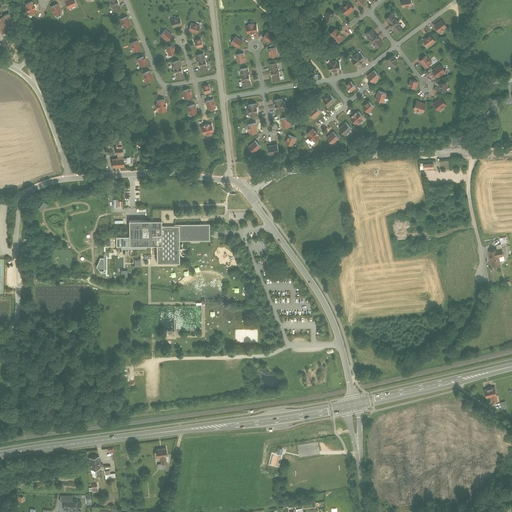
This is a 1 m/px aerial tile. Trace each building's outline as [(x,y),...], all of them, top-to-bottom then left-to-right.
[(66,0),(65,0),(69,8),(78,4),(76,0),(66,0)] [(347,0),(342,5),(347,11),(353,6),(348,0),(347,0)] [(31,15),(39,13),(34,1),(27,3),(28,6),(26,8),(27,13),(30,11),(31,15)] [(112,4),(115,12),(122,9),(119,1),(112,4)] [(55,16),(61,13),(58,4),(51,7),(55,16)] [(332,15),(333,6),(326,5),(325,14),(332,15)] [(0,14),(0,25),(2,31),(16,25),(10,10),(4,13),(0,14)] [(387,18),(392,25),(399,20),(394,13),(387,18)] [(122,19),(125,28),(132,25),(129,17),(122,19)] [(171,20),(174,27),(183,24),(181,17),(171,20)] [(392,25),(398,32),(404,26),(399,20),(392,25)] [(434,25),(439,32),(446,27),(441,20),(434,25)] [(246,25),(247,33),(261,30),(260,23),(257,23),(257,21),(249,22),(250,24),(246,25)] [(338,23),(330,29),(333,33),(331,34),(334,38),(336,37),(339,40),(346,34),(338,23)] [(193,24),(190,30),(199,33),(201,27),(193,24)] [(366,34),(371,41),(378,36),(373,29),(366,34)] [(162,36),(170,41),(173,35),(166,30),(162,36)] [(275,36),(267,30),(263,36),(270,42),(275,36)] [(423,40),(428,46),(434,41),(429,34),(423,40)] [(243,40),(236,35),(231,41),(238,47),(243,40)] [(371,41),(377,47),(383,42),(378,36),(371,41)] [(202,38),(196,40),(199,48),(204,45),(202,38)] [(132,45),(136,53),(142,50),(139,42),(132,45)] [(268,57),(278,56),(277,46),(267,48),(268,57)] [(168,49),(171,56),(177,54),(174,47),(168,49)] [(356,54),(362,61),(368,57),(363,51),(359,53),(358,52),(356,54)] [(237,62),(246,62),(245,52),(236,53),(237,62)] [(204,54),(197,56),(199,64),(206,62),(204,54)] [(362,61),(356,54),(355,55),(355,56),(352,59),(357,65),(362,61)] [(388,60),(393,66),(400,61),(395,55),(388,60)] [(142,66),(148,64),(145,56),(139,58),(142,66)] [(420,61),(425,67),(432,62),(427,56),(420,61)] [(338,68),(336,58),(333,59),(334,62),(329,62),(330,70),(338,68)] [(336,58),(338,68),(345,67),(343,60),(339,60),(338,58),(336,58)] [(183,68),(181,60),(174,62),(176,70),(183,68)] [(270,72),(279,70),(277,60),(268,62),(270,72)] [(206,62),(199,64),(202,72),(208,71),(206,62)] [(432,70),(437,77),(443,72),(438,65),(432,70)] [(242,77),(251,75),(249,66),(240,68),(242,77)] [(185,77),(183,68),(176,70),(179,79),(185,77)] [(368,75),(373,82),(382,76),(376,69),(368,75)] [(273,81),(281,79),(279,70),(270,72),(273,81)] [(151,71),(145,73),(148,82),(155,79),(151,71)] [(244,87),(253,85),(251,75),(242,77),(244,87)] [(418,81),(410,79),(408,86),(416,88),(418,81)] [(346,85),(351,91),(358,86),(352,80),(346,85)] [(203,86),(205,94),(211,92),(209,84),(203,86)] [(190,89),(184,91),(186,99),(193,97),(190,89)] [(385,100),(387,90),(379,89),(377,99),(385,100)] [(324,99),(330,106),(336,101),(331,94),(324,99)] [(432,102),(437,109),(444,104),(439,97),(432,102)] [(161,112),(168,111),(167,99),(160,100),(160,103),(157,103),(158,109),(160,108),(161,112)] [(213,99),(207,101),(209,110),(216,108),(213,99)] [(363,105),(368,112),(375,107),(370,100),(363,105)] [(426,103),(416,100),(413,109),(423,112),(426,103)] [(314,108),(319,115),(326,110),(320,103),(314,108)] [(196,104),(189,106),(191,115),(198,113),(196,104)] [(350,116),(356,123),(359,121),(361,123),(365,120),(363,118),(367,115),(360,108),(350,116)] [(282,127),(291,126),(290,117),(281,118),(282,127)] [(249,132),(259,131),(257,122),(248,123),(249,132)] [(339,127),(344,133),(350,128),(345,122),(339,127)] [(213,123),(202,126),(203,133),(207,132),(208,135),(212,134),(212,131),(215,130),(213,123)] [(314,124),(307,130),(310,134),(308,135),(311,139),(312,138),(315,142),(323,135),(314,124)] [(327,135),(332,142),(339,137),(334,130),(327,135)] [(296,136),(289,133),(286,142),(293,145),(296,136)] [(461,134),(450,134),(451,142),(461,142),(461,134)] [(255,151),(262,145),(257,139),(249,145),(255,151)] [(268,145),(269,152),(281,151),(279,143),(268,145)] [(111,159),(111,168),(122,167),(122,162),(121,159),(121,158),(115,158),(111,159)] [(451,161),(420,161),(421,171),(451,171),(451,161)] [(41,211),(46,204),(42,201),(37,208),(41,211)] [(184,262),(183,240),(199,240),(213,240),(212,223),(175,224),(170,224),(164,224),(164,220),(161,220),(146,220),(133,220),(133,245),(152,245),(153,245),(159,245),(159,262),(177,262),(184,262)] [(496,250),(487,251),(490,266),(499,264),(498,257),(503,256),(501,249),(496,250)] [(101,252),(101,256),(95,256),(95,267),(98,267),(97,271),(103,271),(104,252),(101,252)] [(495,387),(484,389),(485,398),(490,397),(492,403),(497,401),(495,387)] [(165,448),(154,449),(156,464),(165,463),(164,457),(166,457),(165,448)] [(97,457),(88,458),(89,470),(90,470),(99,469),(99,467),(97,457)] [(99,469),(90,470),(91,477),(103,476),(102,467),(99,467),(99,469)] [(114,473),(109,473),(109,470),(104,470),(104,479),(115,478),(114,473)] [(65,501),(64,501),(64,511),(80,511),(80,502),(65,501)]
